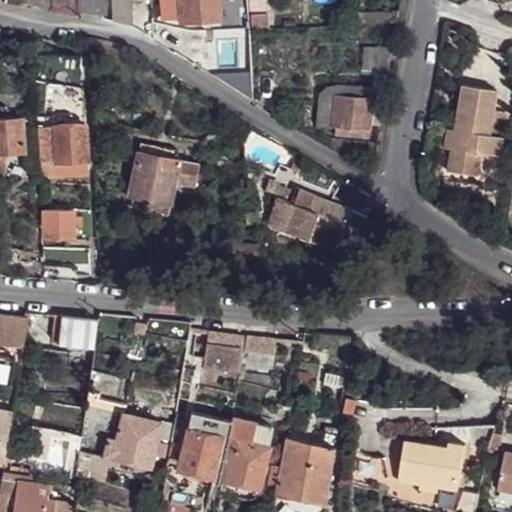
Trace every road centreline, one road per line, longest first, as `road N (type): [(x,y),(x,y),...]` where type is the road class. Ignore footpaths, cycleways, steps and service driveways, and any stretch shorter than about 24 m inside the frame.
road 1 (unclassified): [(0,293),(328,323),(511,318)]
road 2 (residential): [(391,193),(123,35),(0,11)]
road 3 (unclassified): [(391,193),(426,0)]
road 4 (unclassified): [(511,264),(391,193)]
